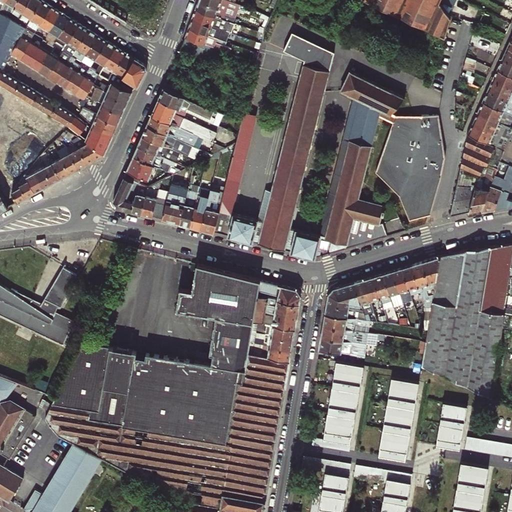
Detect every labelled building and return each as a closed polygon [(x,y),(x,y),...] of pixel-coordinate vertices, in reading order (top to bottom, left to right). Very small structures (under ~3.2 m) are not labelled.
[(6,0),(3,7),(2,9),(0,12),(3,13),(6,14),(9,16),(15,6),(17,0),(6,0)] [(9,16),(17,21),(29,0),(17,0),(15,6),(9,16)] [(29,0),(17,21),(27,27),(41,0),(29,0)] [(35,32),(52,6),(43,0),(41,0),(27,27),(35,32)] [(219,8),(202,0),(199,0),(196,8),(216,16),(219,8)] [(369,0),(433,30),(443,34),(450,15),(438,0),(369,0)] [(46,36),(49,30),(61,11),(52,6),(35,32),(46,38),(49,40),(50,39),(46,36)] [(196,8),(193,17),(226,32),(230,23),(216,16),(196,8)] [(9,50),(11,51),(27,27),(17,21),(9,16),(6,14),(3,13),(0,12),(0,11),(0,63),(3,65),(9,50)] [(49,30),(58,36),(70,17),(61,11),(49,30)] [(55,42),(52,40),(51,42),(53,43),(63,49),(80,23),(70,17),(58,36),(55,42)] [(189,26),(217,39),(226,43),(230,33),(226,32),(193,17),(189,26)] [(73,55),(89,29),(80,23),(63,49),(72,54),(73,55)] [(189,26),(186,36),(212,48),(217,39),(189,26)] [(31,39),(35,32),(27,27),(11,51),(7,60),(10,62),(15,54),(21,57),(21,58),(27,48),(25,47),(30,38),(31,39)] [(98,34),(89,29),(73,55),(81,60),(98,34)] [(46,38),(35,32),(31,39),(30,38),(25,47),(27,48),(21,58),(30,63),(46,38)] [(320,233),(291,227),(335,52),(293,32),(285,49),(305,59),(265,220),(233,211),(242,175),(229,172),(226,184),(214,231),(315,257),(404,229),(394,203),(392,200),(382,204),(358,197),(369,155),(379,114),(380,109),(390,114),(404,96),(351,70),(342,90),(355,97),(320,233)] [(98,34),(81,60),(82,61),(90,66),(95,59),(107,40),(98,34)] [(181,49),(213,63),(218,52),(220,54),(220,52),(212,48),(186,36),(181,49)] [(46,38),(30,63),(39,69),(45,60),(44,59),(49,50),(53,43),(51,42),(49,40),(46,38)] [(107,40),(95,59),(101,63),(97,70),(96,71),(99,73),(116,46),(107,40)] [(116,46),(99,73),(98,74),(102,76),(108,79),(114,70),(125,52),(116,46)] [(501,57),(511,62),(511,49),(506,46),(501,57)] [(59,56),(47,74),(58,81),(63,72),(62,70),(72,54),(63,49),(59,56)] [(45,60),(39,69),(47,74),(59,56),(49,50),(44,59),(45,60)] [(118,83),(123,76),(135,57),(125,52),(114,70),(108,79),(112,81),(114,81),(118,83)] [(73,55),(72,54),(62,70),(63,72),(58,81),(66,86),(82,61),(81,60),(73,55)] [(252,54),(247,64),(256,68),(258,57),(252,54)] [(135,57),(123,76),(138,85),(147,68),(145,64),(135,57)] [(511,62),(501,57),(496,68),(511,75),(511,62)] [(0,71),(0,81),(14,90),(20,79),(5,70),(10,62),(7,60),(4,65),(2,68),(0,71)] [(82,61),(66,86),(76,92),(82,83),(80,82),(90,66),(82,61)] [(85,95),(89,89),(93,82),(98,74),(99,73),(96,71),(97,70),(90,66),(80,82),(82,83),(76,92),(83,97),(82,98),(86,100),(88,97),(85,95)] [(492,79),(511,87),(511,75),(496,68),(492,79)] [(93,82),(97,85),(102,76),(98,74),(93,82)] [(190,86),(168,77),(164,86),(186,96),(190,86)] [(20,79),(14,90),(32,102),(39,91),(20,79)] [(511,87),(492,79),(486,90),(511,101),(511,87)] [(112,81),(107,91),(108,92),(128,100),(132,90),(118,83),(114,81),(112,81)] [(108,92),(107,91),(97,85),(93,82),(89,89),(94,91),(92,96),(103,101),(123,111),(128,100),(108,92)] [(164,86),(159,97),(181,107),(182,104),(210,116),(214,108),(186,96),(164,86)] [(511,101),(486,90),(481,101),(511,114),(511,101)] [(50,113),(57,102),(39,91),(32,102),(50,113)] [(152,113),(190,130),(206,138),(210,130),(183,119),(187,110),(181,107),(159,97),(152,113)] [(123,111),(103,101),(97,112),(118,122),(123,111)] [(511,117),(511,115),(511,114),(481,101),(477,111),(504,122),(507,115),(511,117)] [(68,124),(75,113),(57,102),(50,113),(61,120),(68,124)] [(187,110),(218,124),(224,112),(214,108),(210,116),(182,104),(181,107),(187,110)] [(118,122),(97,112),(83,106),(82,107),(80,112),(92,124),(113,132),(118,122)] [(380,109),(379,114),(395,121),(376,171),(401,193),(411,216),(431,211),(441,179),(446,155),(439,114),(395,116),(390,114),(380,109)] [(229,172),(242,175),(257,114),(245,111),(242,120),(239,133),(237,140),(229,172)] [(477,111),(467,133),(503,149),(507,139),(511,128),(511,125),(508,124),(504,122),(477,111)] [(68,124),(79,132),(87,122),(80,117),(75,113),(68,124)] [(152,113),(147,124),(167,132),(185,140),(190,130),(152,113)] [(19,145),(26,150),(31,141),(0,122),(0,141),(1,142),(0,143),(0,160),(7,164),(19,145)] [(113,132),(92,124),(86,137),(90,140),(104,152),(113,132)] [(168,145),(179,150),(182,142),(166,135),(167,132),(147,124),(142,134),(168,145)] [(449,216),(482,208),(500,157),(503,149),(467,133),(449,216)] [(142,134),(138,144),(176,160),(179,154),(167,149),(168,145),(142,134)] [(77,141),(80,146),(79,147),(87,162),(101,154),(86,142),(78,136),(75,138),(76,139),(77,141)] [(503,149),(511,153),(511,141),(507,139),(503,149)] [(88,142),(86,142),(101,154),(103,153),(104,152),(90,140),(88,142)] [(133,154),(174,172),(183,167),(187,165),(176,160),(138,144),(133,154)] [(167,149),(179,154),(181,150),(179,150),(168,145),(167,149)] [(87,162),(79,147),(70,152),(78,167),(87,162)] [(511,153),(503,149),(500,157),(511,162),(511,153)] [(78,167),(70,152),(61,156),(69,172),(78,167)] [(166,176),(174,172),(133,154),(124,175),(139,181),(145,184),(144,189),(147,190),(148,185),(157,180),(151,178),(152,174),(160,177),(162,174),(166,176)] [(60,177),(69,172),(61,156),(52,162),(60,177)] [(509,188),(511,182),(511,179),(511,162),(500,157),(482,208),(511,203),(511,195),(507,194),(509,188)] [(60,177),(52,162),(43,166),(52,181),(60,177)] [(43,186),(52,181),(43,166),(37,170),(35,171),(43,186)] [(43,186),(35,171),(28,175),(30,178),(36,190),(43,186)] [(201,228),(214,231),(226,184),(221,183),(223,176),(214,174),(209,196),(201,228)] [(131,210),(139,181),(124,175),(113,200),(117,207),(131,210)] [(26,195),(36,190),(30,178),(20,184),(21,185),(26,195)] [(142,213),(152,215),(156,198),(159,188),(161,179),(157,180),(148,185),(147,190),(146,195),(142,213)] [(180,222),(190,225),(201,181),(197,180),(195,190),(188,189),(187,195),(180,222)] [(147,190),(144,189),(145,184),(139,181),(131,210),(142,213),(146,195),(147,190)] [(190,225),(201,228),(209,196),(203,194),(205,187),(203,187),(205,182),(201,181),(190,225)] [(167,200),(162,218),(170,220),(177,192),(179,185),(171,183),(169,191),(167,200)] [(17,200),(26,195),(21,185),(12,190),(17,200)] [(170,220),(180,222),(187,195),(188,189),(189,187),(179,185),(177,192),(170,220)] [(152,215),(162,218),(167,200),(169,191),(159,188),(156,198),(152,215)] [(0,209),(8,205),(0,190),(0,209)] [(503,313),(506,293),(509,275),(510,270),(511,256),(511,242),(464,248),(448,252),(449,259),(439,261),(432,299),(428,326),(425,341),(423,352),(421,364),(489,395),(503,313)] [(135,255),(137,248),(127,245),(124,253),(135,255)] [(449,259),(448,252),(440,254),(439,261),(449,259)] [(430,299),(432,299),(439,261),(440,254),(422,260),(429,283),(426,284),(427,287),(430,286),(431,290),(428,292),(430,299)] [(429,283),(422,260),(412,263),(422,293),(428,291),(428,292),(431,290),(430,286),(427,287),(426,284),(429,283)] [(102,457),(136,474),(186,499),(184,511),(262,511),(289,360),(260,355),(252,354),(247,353),(248,342),(250,331),(252,321),(257,296),(259,280),(196,263),(191,289),(180,288),(176,310),(214,317),(208,354),(211,355),(210,363),(145,352),(144,356),(135,355),(136,350),(81,342),(77,351),(56,394),(52,402),(46,417),(58,435),(73,443),(102,457)] [(422,293),(412,263),(403,266),(413,298),(422,295),(422,293)] [(413,298),(403,266),(393,269),(403,301),(413,298)] [(0,314),(46,337),(63,345),(74,321),(56,312),(58,306),(61,308),(77,275),(64,267),(42,303),(11,288),(10,290),(0,282),(0,314)] [(403,301),(393,269),(383,272),(393,304),(403,301)] [(393,304),(383,272),(374,275),(382,300),(384,306),(393,304)] [(374,275),(364,278),(372,303),(382,300),(374,275)] [(372,303),(364,278),(354,281),(360,301),(364,299),(367,308),(373,306),(372,303)] [(297,289),(259,280),(257,296),(263,297),(265,298),(266,293),(277,296),(276,300),(299,303),(300,296),(297,289)] [(328,294),(327,303),(343,306),(349,307),(358,308),(362,309),(360,301),(354,281),(333,288),(328,294)] [(295,328),(299,303),(276,300),(271,299),(269,311),(261,309),(263,297),(257,296),(252,321),(258,322),(266,323),(295,328)] [(342,315),(343,306),(327,303),(325,313),(342,315)] [(348,316),(342,315),(325,313),(323,325),(354,330),(355,317),(348,316)] [(295,328),(266,323),(265,334),(293,339),(295,328)] [(369,332),(354,330),(323,325),(321,337),(367,343),(369,332)] [(293,339),(265,334),(256,332),(250,331),(248,342),(253,343),(262,345),(291,350),(293,339)] [(365,355),(367,343),(321,337),(319,348),(365,355)] [(291,350),(262,345),(260,355),(289,360),(291,350)] [(359,391),(364,365),(336,360),(332,386),(327,411),(322,438),(327,439),(330,439),(350,443),(355,416),(359,391)] [(0,374),(0,398),(2,400),(18,382),(17,382),(0,374)] [(414,407),(419,381),(392,376),(387,402),(382,428),(378,455),(390,457),(405,460),(410,433),(414,407)] [(31,411),(38,397),(18,390),(13,400),(12,398),(2,400),(0,403),(0,452),(9,458),(36,415),(31,411)] [(464,427),(467,405),(444,401),(440,422),(436,445),(460,449),(464,427)] [(466,448),(511,453),(511,441),(468,436),(466,448)] [(36,490),(25,509),(29,511),(72,511),(70,511),(102,457),(73,443),(43,494),(36,490)] [(305,466),(353,471),(354,460),(306,454),(305,466)] [(479,511),(483,493),(488,467),(461,462),(456,488),(451,511),(479,511)] [(23,478),(0,463),(0,494),(10,500),(23,478)] [(358,464),(357,473),(401,477),(402,468),(358,464)] [(341,511),(344,496),(348,475),(324,471),(321,492),(317,511),(341,511)] [(404,511),(406,503),(410,482),(386,477),(382,499),(380,511),(404,511)]
